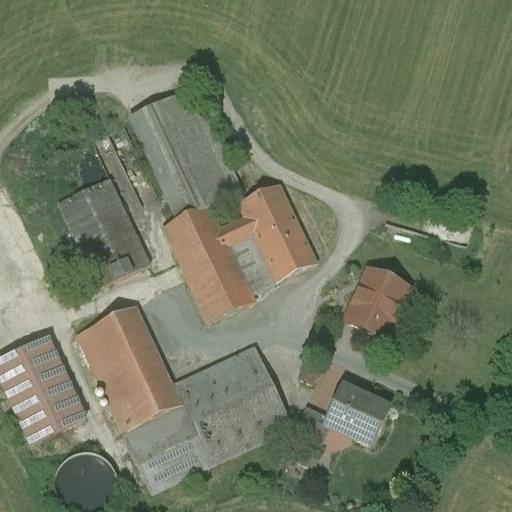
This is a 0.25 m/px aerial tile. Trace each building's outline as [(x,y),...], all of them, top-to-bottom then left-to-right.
[(241,198),(192,93),(128,123),(177,227),(208,212),(208,213),(241,198)] [(108,185),(57,209),(97,294),(148,270),(108,185)] [(277,191),(237,209),(244,223),(219,235),(250,300),(315,270),(277,191)] [(208,213),(208,212),(177,227),(162,234),(208,329),(253,308),(219,235),(208,213)] [(408,294),(367,275),(343,328),(384,347),(408,294)] [(179,412),(133,314),(76,340),(150,498),(291,433),(253,354),(236,362),(236,361),(234,362),(234,363),(175,391),(184,410),(179,412)] [(47,343),(0,364),(0,388),(22,435),(29,449),(84,423),(47,343)] [(388,414),(340,392),(323,430),(371,452),(388,414)] [(321,420),(304,412),(292,439),(308,447),(321,420)] [(313,472),(319,454),(299,447),(292,465),(313,472)] [(84,457),(79,457),(75,458),(71,460),(69,461),(66,463),(63,466),(61,468),(58,472),(56,477),(55,480),(55,482),(54,486),(55,490),(55,494),(56,496),(57,500),(59,503),(62,506),(64,509),(67,511),(68,511),(100,511),(104,509),(107,506),(110,502),(112,497),(113,494),(114,490),(114,486),(114,483),(113,478),(112,475),(110,470),(106,466),(103,463),(99,460),(94,458),(90,457),(84,457)]
